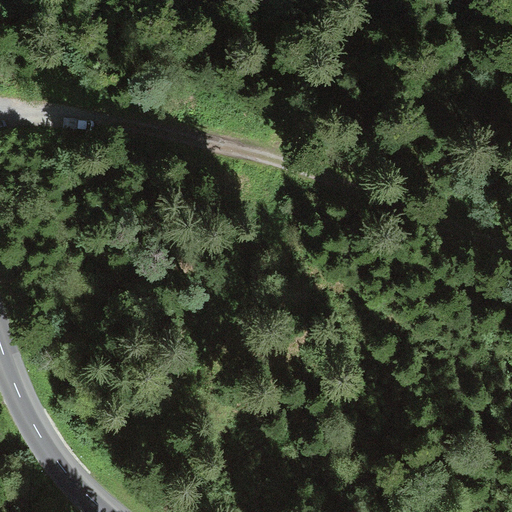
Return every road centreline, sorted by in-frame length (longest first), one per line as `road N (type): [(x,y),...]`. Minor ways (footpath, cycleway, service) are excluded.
road 1 (track): [(0,104),(107,114),(247,150),(511,249)]
road 2 (tertiary): [(106,511),(43,436),(0,340)]
